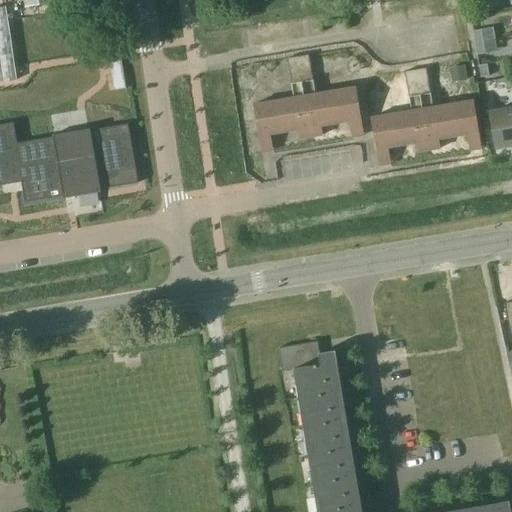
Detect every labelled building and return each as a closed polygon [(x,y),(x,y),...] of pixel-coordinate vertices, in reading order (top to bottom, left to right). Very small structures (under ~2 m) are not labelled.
[(0,83),(17,81),(7,8),(0,8),(0,83)] [(472,30),(476,55),(496,52),(492,27),(472,30)] [(265,76),(214,85),(223,144),(261,138),(261,140),(300,134),(299,131),(337,125),(337,121),(352,118),(353,123),(391,116),(392,119),(430,113),(430,110),(467,104),(457,45),(406,53),(406,52),(381,56),(381,57),(290,72),(289,71),(265,75),(265,76)] [(126,89),(122,65),(110,67),(115,91),(119,91),(126,89)] [(511,109),(490,113),(496,149),(511,146),(511,109)] [(0,186),(21,183),(25,204),(58,198),(63,197),(63,200),(102,193),(101,190),(139,184),(131,143),(128,125),(91,131),(91,130),(52,136),(52,138),(17,144),(14,123),(0,125),(0,186)] [(274,327),(269,328),(276,371),(292,369),(295,368),(294,368),(315,365),(314,360),(336,356),(379,349),(404,346),(436,341),(450,338),(443,297),(427,300),(427,303),(415,305),(415,302),(398,304),(399,307),(387,309),(387,306),(370,309),(371,312),(359,314),(358,311),(342,313),(342,316),(331,318),(330,315),(314,318),(314,321),(302,323),(302,320),(285,322),(286,325),(274,327)] [(295,368),(292,369),(293,372),(316,511),(510,511),(509,503),(497,505),(498,511),(483,511),(483,508),(469,511),(354,511),(354,508),(361,507),(358,492),(352,494),(349,480),(356,478),(353,464),(347,465),(344,451),(351,450),(349,436),(342,437),(340,423),(346,422),(344,407),(337,408),(335,394),(341,393),(339,379),(332,380),(330,366),(337,365),(336,356),(314,360),(315,365),(294,368),(295,368)]
